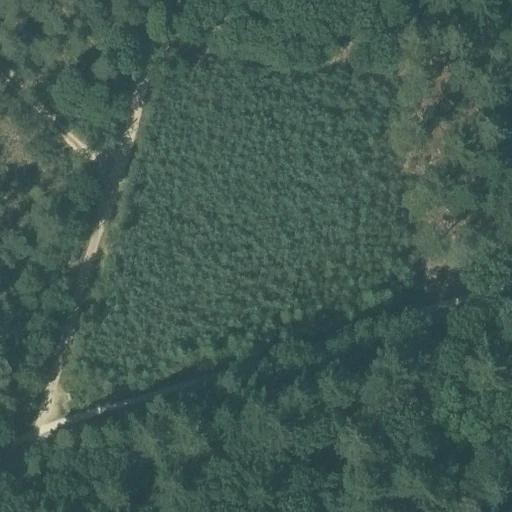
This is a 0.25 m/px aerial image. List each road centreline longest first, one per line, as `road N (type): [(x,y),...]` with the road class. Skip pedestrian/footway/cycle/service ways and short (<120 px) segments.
road 1 (track): [(37,444),(511,300)]
road 2 (track): [(115,176),(37,444)]
road 3 (track): [(160,0),(115,176)]
road 4 (track): [(0,64),(115,176)]
